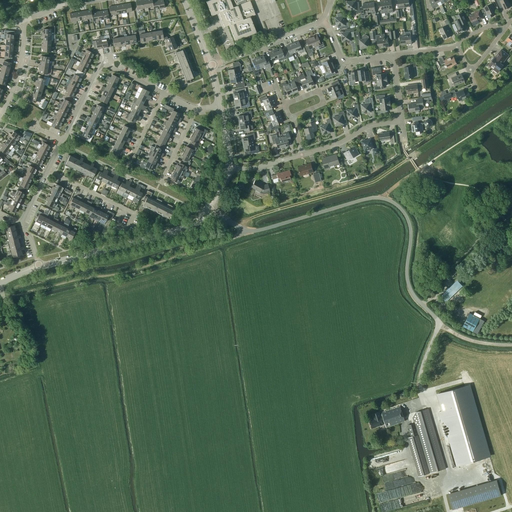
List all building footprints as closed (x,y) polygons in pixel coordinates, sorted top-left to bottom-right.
[(208,0),(206,1),(212,15),(219,13),(224,27),(229,25),(235,41),(256,32),(250,16),(255,14),(250,0),(251,0),(255,0),(256,1),(256,0),(208,0)] [(440,1),(439,0),(429,0),(433,9),(438,6),(437,3),(440,1)] [(510,7),(506,0),(500,0),(499,0),(496,0),(500,8),(503,7),(504,10),(510,7)] [(356,8),(355,1),(347,2),(348,11),(356,10),(357,13),(360,13),(359,8),(356,8)] [(370,12),(368,3),(363,3),(363,7),(360,7),(362,18),(365,17),(365,15),(368,15),(367,12),(370,12)] [(495,11),(492,4),(484,7),(484,9),(481,10),(484,16),(487,14),(489,18),(494,16),(492,13),(495,11)] [(483,18),(482,16),(479,11),(469,16),(473,25),(479,23),(478,21),(483,18)] [(343,16),(342,13),(337,14),(337,17),(335,18),(337,26),(342,25),(342,28),(348,27),(348,22),(345,23),(344,16),(343,16)] [(465,20),(462,13),(455,16),(457,20),(454,21),(455,23),(452,25),(455,31),(458,30),(459,32),(462,30),(462,32),(466,30),(465,29),(466,29),(462,21),(465,20)] [(379,15),(380,24),(384,24),(389,23),(388,20),(380,21),(379,15)] [(451,27),(448,20),(444,21),(446,26),(439,29),(444,39),(451,35),(448,28),(451,27)] [(354,35),(353,28),(346,29),(347,32),(341,33),(342,42),(351,40),(350,36),(354,35)] [(10,30),(7,30),(6,39),(15,40),(15,38),(14,38),(14,34),(9,34),(10,30)] [(163,38),(164,38),(166,36),(165,35),(163,35),(162,30),(156,31),(158,40),(160,40),(160,38),(163,38)] [(360,40),(358,30),(355,31),(356,39),(359,38),(360,48),(369,47),(368,38),(368,36),(366,35),(364,35),(362,37),(363,39),(360,40)] [(311,37),(315,47),(317,46),(319,49),(324,47),(321,39),(318,40),(316,35),(311,37)] [(102,48),(100,36),(98,37),(99,40),(91,41),(92,45),(96,44),(97,49),(102,48)] [(103,36),(100,36),(102,48),(108,47),(107,45),(110,45),(109,37),(107,37),(106,39),(104,39),(103,36)] [(167,36),(166,36),(164,38),(165,39),(167,42),(165,43),(166,45),(175,42),(173,36),(168,38),(167,36)] [(315,47),(311,37),(305,40),(307,44),(304,46),(308,54),(310,53),(313,52),(312,48),(315,47)] [(298,41),(292,43),(295,52),(299,51),(300,53),(305,51),(302,44),(300,45),(298,41)] [(177,47),(177,46),(175,42),(166,45),(167,47),(168,47),(170,50),(177,47)] [(288,50),(285,51),(287,58),(293,56),(292,53),(295,52),(292,43),(286,46),(288,50)] [(287,58),(285,51),(282,52),(281,48),(274,50),(278,59),(284,56),(285,59),(287,58)] [(82,51),(81,53),(92,58),(94,53),(86,49),(85,53),(82,51)] [(174,59),(186,55),(184,49),(175,52),(176,55),(174,57),(174,59)] [(509,55),(501,49),(494,58),(493,57),(490,61),(492,62),(488,66),(497,72),(503,65),(502,64),(509,55)] [(277,59),(278,59),(274,50),(268,53),(270,57),(267,58),(268,61),(270,65),(271,67),(274,66),(273,64),(272,61),(277,59)] [(4,59),(11,60),(11,57),(12,57),(12,54),(14,54),(14,51),(5,51),(4,56),(5,56),(4,59)] [(89,63),(92,58),(81,53),(80,55),(83,56),(82,59),(89,63)] [(179,63),(188,60),(186,55),(174,59),(175,61),(178,60),(179,63)] [(270,65),(268,61),(267,58),(265,59),(263,56),(258,58),(261,67),(264,66),(265,69),(271,67),(270,65)] [(457,65),(453,56),(444,60),(445,61),(444,61),(442,57),(438,58),(441,64),(445,63),(448,68),(457,65)] [(261,67),(258,58),(252,60),(254,66),(251,67),(254,73),(259,71),(258,69),(261,67)] [(324,69),(333,65),(331,59),(325,61),(324,58),(318,61),(320,66),(322,65),(324,69)] [(11,60),(4,59),(4,61),(4,60),(2,66),(11,68),(12,66),(10,66),(11,62),(10,62),(11,60)] [(77,61),(76,63),(87,68),(89,63),(82,59),(80,62),(77,61)] [(179,70),(190,66),(188,60),(179,63),(181,67),(178,68),(179,70)] [(416,67),(416,62),(409,63),(410,66),(404,67),(405,75),(405,79),(413,78),(412,67),(416,67)] [(78,66),(76,71),(82,75),(83,72),(84,73),(87,68),(76,63),(75,65),(78,66)] [(230,76),(239,74),(239,71),(241,70),(240,64),(233,66),(233,69),(228,70),(230,76)] [(333,65),(324,69),(325,72),(323,73),(325,78),(331,76),(330,73),(336,71),(333,65)] [(182,72),(184,75),(192,71),(190,66),(179,70),(180,73),(182,72)] [(357,70),(359,81),(363,80),(363,83),(369,82),(367,70),(364,71),(364,69),(357,70)] [(307,77),(305,78),(308,87),(314,85),(312,80),(314,79),(311,70),(305,72),(307,77)] [(359,81),(357,70),(357,71),(351,72),(352,78),(348,78),(349,85),(355,84),(355,81),(359,81)] [(81,77),(82,75),(76,71),(73,77),(70,75),(69,77),(80,82),(82,77),(81,77)] [(192,71),(184,75),(185,78),(180,80),(182,85),(191,81),(190,79),(195,77),(192,71)] [(377,80),(387,79),(386,75),(385,73),(380,74),(379,71),(372,71),(373,75),(376,74),(377,80)] [(450,82),(453,81),(455,85),(464,81),(461,74),(455,77),(454,73),(447,76),(450,82)] [(106,77),(117,83),(119,77),(112,74),(111,77),(107,75),(106,77)] [(239,74),(230,76),(231,83),(236,82),(237,85),(244,83),(243,77),(240,78),(239,74)] [(296,78),(298,84),(301,83),(303,89),(308,87),(305,78),(303,74),(298,76),(299,77),(296,78)] [(70,83),(77,87),(80,82),(69,77),(68,79),(71,80),(70,83)] [(117,83),(106,77),(105,80),(109,81),(107,84),(114,88),(117,83)] [(299,85),(298,84),(296,78),(291,80),(292,83),(289,84),(293,93),(298,91),(296,86),(299,85)] [(387,83),(387,79),(377,80),(378,86),(374,86),(375,90),(382,89),(381,86),(387,85),(387,83)] [(329,93),(338,90),(336,85),(339,84),(338,81),(331,84),(332,86),(327,88),(329,93)] [(36,85),(35,88),(42,90),(44,85),(35,82),(35,84),(36,85)] [(293,93),(289,84),(286,85),(285,82),(280,84),(283,91),(286,90),(287,95),(293,93)] [(64,87),(75,92),(77,87),(70,83),(68,86),(65,85),(64,87)] [(102,86),(101,88),(111,93),(114,88),(107,84),(106,87),(102,86)] [(418,92),(417,84),(406,86),(407,95),(407,94),(418,92)] [(73,97),(75,92),(64,87),(63,89),(66,90),(65,93),(73,97)] [(142,88),(139,87),(137,92),(140,93),(150,98),(151,96),(148,94),(149,91),(142,88)] [(103,91),(102,95),(109,98),(111,93),(101,88),(100,90),(103,91)] [(233,93),(234,100),(244,98),(243,94),(246,94),(245,88),(237,90),(238,92),(233,93)] [(338,90),(329,93),(331,99),(336,97),(337,99),(344,97),(343,94),(340,95),(338,90)] [(446,94),(443,95),(445,99),(445,100),(449,102),(450,99),(450,98),(454,96),(457,95),(459,101),(466,98),(470,96),(468,91),(464,93),(463,90),(456,93),(452,94),(451,92),(446,94)] [(152,99),(150,98),(140,93),(137,92),(134,97),(137,98),(144,102),(145,100),(146,98),(149,100),(151,101),(152,99)] [(39,101),(40,96),(32,93),(31,95),(32,96),(31,101),(35,103),(36,100),(39,101)] [(106,103),(109,98),(102,95),(100,97),(97,96),(96,98),(106,103)] [(263,102),(265,105),(274,101),(272,96),(267,98),(266,95),(259,98),(261,103),(263,102)] [(380,104),(390,103),(390,99),(389,99),(389,97),(383,98),(383,95),(376,96),(376,99),(380,99),(380,104)] [(142,105),(144,102),(137,98),(137,99),(134,97),(132,102),(133,102),(135,103),(145,108),(146,106),(142,105)] [(245,101),(244,98),(234,100),(235,106),(241,105),(241,108),(250,107),(249,101),(245,101)] [(373,108),(372,98),(368,98),(368,99),(365,99),(365,104),(361,104),(362,113),(371,112),(370,108),(373,108)] [(60,100),(59,102),(70,108),(72,103),(64,99),(63,102),(60,100)] [(423,106),(422,99),(416,100),(417,103),(409,104),(410,114),(410,112),(419,110),(419,106),(423,106)] [(70,108),(59,102),(56,101),(55,103),(61,106),(59,109),(67,112),(70,108)] [(264,114),(265,114),(272,111),(271,108),(276,106),(274,101),(265,105),(267,110),(263,111),(264,114)] [(130,107),(132,108),(139,112),(140,109),(147,112),(148,110),(145,108),(135,103),(133,102),(130,107)] [(391,107),(390,103),(380,104),(381,110),(378,111),(378,114),(385,113),(385,110),(390,109),(390,107),(391,107)] [(91,108),(101,113),(104,108),(97,104),(96,107),(92,106),(91,108)] [(172,112),(170,115),(180,120),(181,118),(178,117),(180,113),(173,110),(174,109),(165,104),(163,108),(172,112)] [(92,115),(99,118),(101,113),(91,108),(90,110),(93,112),(92,115)] [(139,112),(132,108),(130,114),(140,119),(141,117),(137,115),(139,112)] [(54,112),(65,117),(67,112),(59,109),(58,111),(55,110),(54,112)] [(357,117),(355,109),(347,110),(349,119),(357,117)] [(239,122),(249,120),(248,117),(252,116),(251,110),(242,112),(243,115),(237,116),(239,122)] [(273,114),(272,111),(265,114),(267,119),(270,118),(271,121),(280,117),(278,111),(273,114)] [(345,117),(344,111),(338,112),(339,116),(333,117),(335,126),(344,124),(342,118),(345,117)] [(55,118),(62,122),(65,117),(54,112),(53,114),(54,114),(52,117),(55,118)] [(140,119),(130,114),(129,114),(127,113),(125,118),(134,122),(135,119),(139,121),(140,119)] [(86,118),(96,123),(99,118),(92,115),(90,118),(87,116),(86,118)] [(180,120),(170,115),(168,120),(174,124),(176,121),(179,122),(180,120)] [(280,117),(271,121),(272,123),(269,125),(271,130),(279,126),(278,124),(283,122),(280,117)] [(55,118),(53,121),(50,120),(49,122),(46,120),(44,123),(57,129),(58,126),(60,127),(62,122),(55,118)] [(94,128),(96,123),(86,118),(85,120),(88,122),(87,125),(94,128)] [(163,125),(165,126),(165,125),(175,130),(176,128),(173,127),(174,124),(168,120),(167,121),(166,119),(163,125)] [(332,125),(330,119),(326,120),(327,124),(320,126),(323,134),(331,132),(329,126),(332,125)] [(431,120),(428,119),(425,121),(424,123),(419,123),(418,121),(414,122),(415,125),(411,125),(412,132),(416,131),(416,135),(420,134),(420,131),(423,130),(422,124),(424,124),(426,127),(429,127),(432,126),(433,123),(431,120)] [(249,124),(249,120),(239,122),(240,129),(243,128),(244,131),(253,129),(252,124),(249,124)] [(314,129),(317,128),(315,122),(312,122),(311,123),(308,123),(310,127),(304,129),(307,138),(307,139),(311,138),(314,137),(313,137),(315,136),(314,132),(313,131),(313,130),(313,129),(314,129)] [(91,133),(94,128),(87,125),(85,128),(82,126),(81,128),(91,133)] [(124,125),(121,130),(128,134),(130,131),(133,132),(134,130),(124,125)] [(165,125),(165,126),(162,130),(169,134),(171,131),(174,133),(175,130),(165,125)] [(195,127),(192,133),(201,138),(204,132),(206,133),(208,131),(205,129),(200,127),(199,129),(195,127)] [(91,134),(91,133),(81,128),(80,130),(83,132),(80,138),(86,141),(90,142),(93,135),(91,134)] [(121,130),(119,135),(129,141),(130,139),(126,137),(128,134),(121,130)] [(160,136),(170,141),(171,139),(168,137),(169,134),(162,130),(160,136)] [(9,135),(17,141),(19,138),(21,139),(20,139),(23,141),(24,139),(13,131),(11,134),(10,133),(9,135)] [(25,131),(23,134),(24,135),(23,137),(28,140),(32,133),(25,131)] [(288,142),(291,142),(288,132),(283,134),(283,136),(280,137),(283,147),(289,145),(288,142)] [(390,136),(389,132),(383,133),(383,132),(379,133),(380,140),(390,139),(391,143),(395,143),(394,135),(390,136)] [(199,143),(201,138),(192,133),(189,139),(191,140),(190,142),(197,146),(199,143)] [(243,145),(253,143),(252,139),(255,139),(254,133),(246,134),(247,137),(242,138),(243,145)] [(277,149),(283,147),(280,137),(277,138),(276,134),(270,136),(273,144),(276,144),(277,149)] [(15,144),(17,141),(9,135),(7,137),(9,138),(7,140),(17,148),(19,146),(16,145),(15,144)] [(128,143),(129,141),(119,135),(116,140),(123,144),(124,141),(128,143)] [(169,143),(170,141),(160,136),(156,143),(163,147),(164,144),(166,141),(169,143)] [(374,149),(371,138),(365,140),(365,139),(361,141),(362,145),(363,145),(364,150),(372,148),(374,155),(379,153),(378,148),(374,149)] [(39,143),(38,145),(48,151),(51,146),(50,145),(51,143),(43,139),(42,141),(43,142),(41,145),(39,143)] [(2,144),(10,150),(13,147),(14,148),(13,148),(16,150),(17,148),(7,140),(5,143),(3,142),(2,144)] [(123,144),(116,140),(114,146),(124,151),(125,149),(121,147),(123,144)] [(153,151),(163,156),(164,154),(160,152),(162,149),(163,147),(156,143),(154,147),(151,146),(149,149),(150,150),(152,151),(153,151)] [(253,143),(243,145),(244,151),(250,150),(250,154),(259,152),(258,146),(254,147),(253,143)] [(0,149),(7,155),(6,157),(9,159),(10,157),(10,158),(12,155),(10,154),(9,154),(8,153),(10,150),(2,144),(0,146),(2,147),(0,149)] [(46,155),(48,151),(38,145),(37,147),(40,149),(38,152),(46,155)] [(183,152),(190,155),(193,149),(195,151),(196,148),(191,145),(189,148),(186,146),(183,152)] [(124,151),(114,146),(111,151),(118,154),(119,151),(123,153),(124,151)] [(359,154),(355,147),(344,153),(348,160),(359,154)] [(152,151),(150,150),(148,154),(150,156),(157,159),(158,156),(162,158),(163,156),(153,151),(152,151)] [(33,155),(43,160),(46,155),(38,152),(37,155),(34,153),(33,155)] [(188,159),(190,155),(183,152),(180,158),(184,159),(182,162),(189,165),(190,163),(189,162),(190,160),(188,159)] [(63,164),(71,167),(75,158),(76,157),(75,156),(74,157),(68,154),(63,164)] [(340,164),(337,154),(321,159),(325,170),(330,169),(330,167),(340,164)] [(41,165),(43,160),(33,155),(32,157),(35,158),(33,161),(41,165)] [(147,161),(158,166),(159,164),(155,162),(157,159),(150,156),(147,161)] [(75,158),(71,167),(81,173),(86,163),(82,161),(83,158),(81,157),(79,160),(75,158)] [(157,168),(158,166),(147,161),(147,163),(143,161),(140,167),(150,172),(151,169),(152,169),(153,166),(157,168)] [(177,164),(174,170),(184,175),(187,169),(186,169),(187,166),(179,162),(178,165),(177,164)] [(86,163),(81,173),(92,178),(97,169),(92,167),(94,164),(91,163),(90,165),(86,163)] [(313,172),(311,163),(305,165),(298,167),(301,176),(313,172)] [(25,167),(24,169),(34,174),(37,169),(29,165),(28,168),(25,167)] [(105,167),(104,169),(102,173),(99,171),(96,178),(101,180),(106,170),(107,168),(105,167)] [(24,169),(23,171),(26,172),(24,175),(32,179),(34,174),(24,169)] [(108,171),(106,170),(101,180),(106,183),(109,176),(106,175),(108,171)] [(170,179),(173,180),(179,183),(181,178),(182,179),(184,175),(174,170),(171,176),(172,176),(170,179)] [(281,181),(284,181),(285,181),(287,181),(287,180),(290,179),(289,175),(291,175),(289,170),(271,175),(272,179),(277,178),(278,179),(280,178),(281,181)] [(111,185),(116,175),(118,173),(116,172),(113,178),(109,176),(106,183),(111,185)] [(321,172),(319,172),(313,174),(315,182),(321,181),(321,178),(322,177),(321,172)] [(20,176),(19,178),(30,184),(32,179),(24,175),(23,178),(20,176)] [(116,175),(111,185),(116,188),(120,181),(117,180),(118,176),(116,175)] [(19,178),(18,180),(21,182),(19,185),(18,187),(26,191),(27,189),(30,184),(19,178)] [(118,189),(123,191),(129,181),(127,180),(125,184),(122,182),(118,189)] [(264,185),(255,180),(251,187),(263,194),(270,192),(267,183),(264,185)] [(131,182),(129,181),(123,191),(129,194),(132,187),(129,186),(131,182)] [(53,186),(52,188),(61,193),(63,189),(64,190),(66,192),(67,192),(68,189),(56,183),(54,187),(53,186)] [(132,187),(129,194),(134,197),(139,186),(137,185),(135,189),(132,187)] [(134,197),(139,199),(142,192),(139,191),(141,187),(139,186),(134,197)] [(13,191),(12,193),(22,198),(25,193),(26,191),(18,187),(17,189),(16,192),(13,191)] [(52,191),(51,194),(63,200),(64,198),(61,196),(61,197),(59,196),(61,193),(52,188),(51,190),(52,191)] [(148,208),(153,199),(150,198),(152,193),(147,190),(143,199),(145,200),(143,205),(148,208)] [(14,196),(12,199),(20,203),(22,198),(12,193),(11,195),(14,196)] [(62,202),(63,200),(51,194),(49,197),(48,196),(47,198),(56,203),(58,199),(59,200),(59,201),(62,202)] [(69,204),(74,207),(79,196),(77,195),(76,199),(72,197),(69,204)] [(74,207),(79,209),(83,202),(80,201),(81,197),(79,196),(74,207)] [(54,206),(56,203),(47,198),(46,200),(47,201),(46,204),(58,210),(59,208),(56,206),(56,207),(54,206)] [(156,201),(153,199),(148,208),(154,210),(159,199),(157,198),(156,201)] [(8,201),(7,202),(10,204),(18,208),(20,203),(12,199),(11,201),(11,202),(8,201)] [(159,213),(163,205),(160,203),(162,201),(159,199),(154,210),(159,213)] [(86,204),(83,202),(79,209),(84,212),(90,201),(87,200),(86,204)] [(92,202),(90,201),(84,212),(90,214),(93,207),(90,206),(92,202)] [(7,202),(6,204),(9,206),(8,208),(7,209),(15,213),(18,208),(10,204),(7,202)] [(165,216),(170,205),(168,204),(166,206),(163,205),(159,213),(165,216)] [(93,219),(95,217),(100,206),(98,205),(96,209),(93,207),(90,214),(88,216),(93,219)] [(170,205),(165,216),(170,218),(174,210),(171,209),(172,206),(170,205)] [(100,206),(95,217),(93,219),(99,222),(99,221),(103,212),(100,211),(102,207),(100,206)] [(38,211),(33,220),(36,221),(41,223),(46,213),(47,210),(48,211),(49,209),(46,208),(44,213),(43,213),(38,211)] [(46,213),(41,223),(46,226),(49,219),(46,218),(48,214),(49,211),(50,210),(49,209),(48,211),(47,210),(46,213)] [(103,212),(99,221),(104,224),(107,217),(110,218),(113,213),(108,210),(106,214),(103,212)] [(49,219),(46,226),(51,229),(56,218),(54,217),(52,221),(49,219)] [(56,218),(51,229),(56,231),(59,224),(57,223),(58,219),(56,218)] [(100,235),(104,236),(108,226),(110,221),(107,220),(100,235)] [(59,224),(56,231),(61,234),(66,223),(64,222),(63,224),(60,223),(60,222),(59,224)] [(66,223),(61,234),(66,236),(70,229),(71,228),(68,226),(68,224),(66,223)] [(84,227),(83,229),(91,233),(95,224),(92,223),(90,229),(84,227)] [(4,226),(6,234),(16,231),(17,231),(17,229),(15,230),(14,225),(9,227),(9,225),(4,226)] [(73,231),(70,229),(66,236),(71,239),(77,229),(74,227),(73,231)] [(17,236),(16,231),(6,234),(9,245),(19,243),(18,238),(21,237),(20,235),(17,236)] [(19,243),(9,245),(12,259),(20,257),(19,255),(22,255),(21,250),(24,249),(23,246),(20,247),(19,243)] [(463,286),(457,280),(440,295),(446,301),(463,286)] [(462,326),(478,333),(485,320),(470,312),(462,326)] [(469,385),(437,394),(457,465),(490,456),(469,385)] [(404,421),(400,406),(381,412),(382,414),(380,415),(379,412),(372,414),(373,418),(369,419),(371,427),(383,424),(382,422),(384,421),(386,427),(404,421)] [(432,421),(428,409),(415,412),(413,417),(415,423),(408,425),(411,436),(407,437),(419,476),(446,468),(432,421)] [(372,469),(389,464),(388,461),(383,462),(381,456),(369,460),(372,469)] [(496,480),(458,491),(462,506),(501,495),(496,480)] [(453,509),(462,506),(458,491),(448,494),(453,509)]
